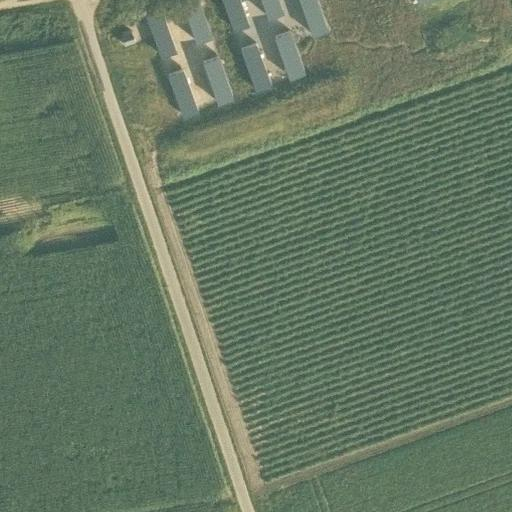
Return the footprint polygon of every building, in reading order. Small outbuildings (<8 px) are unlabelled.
[(210,37),(196,0),(181,0),(179,1),(195,43),(210,37)] [(244,25),(235,0),(217,0),(229,30),(244,25)] [(278,12),(273,0),(255,0),(262,18),(278,12)] [(323,30),(312,0),(294,0),(308,36),(323,30)] [(177,49),(161,7),(146,13),(161,55),(177,49)] [(300,73),(285,31),(269,36),(284,78),(300,73)] [(131,42),(128,32),(116,36),(120,46),(131,42)] [(265,85),(250,43),(235,48),(250,90),(265,85)] [(232,97),(216,55),(201,61),(216,102),(232,97)] [(198,109),(183,67),(167,73),(183,115),(198,109)]
